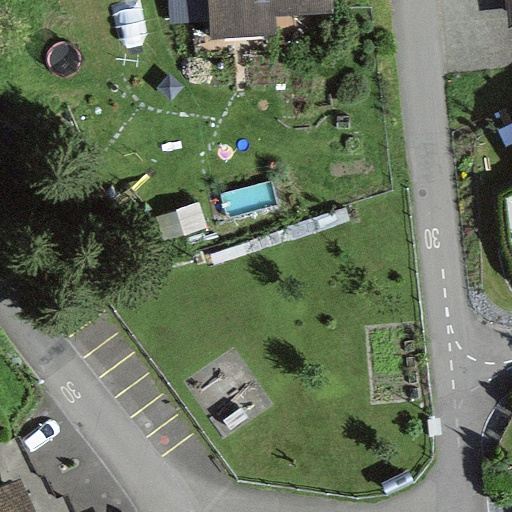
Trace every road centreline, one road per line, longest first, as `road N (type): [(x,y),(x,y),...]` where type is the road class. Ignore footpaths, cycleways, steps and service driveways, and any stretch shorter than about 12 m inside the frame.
road 1 (unclassified): [(467,376),(449,323),(419,0)]
road 2 (unclassified): [(168,504),(0,281)]
road 3 (unclassified): [(465,511),(459,428),(467,376)]
